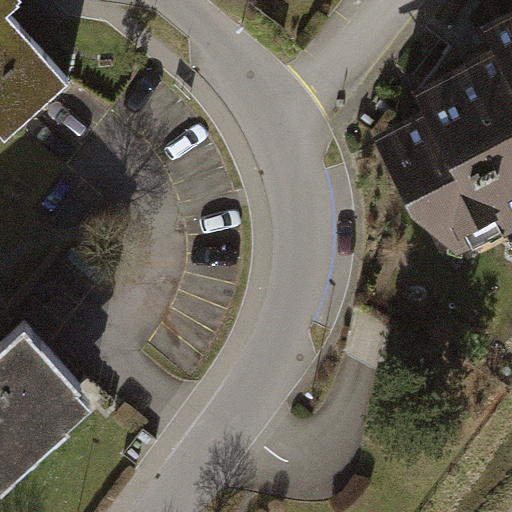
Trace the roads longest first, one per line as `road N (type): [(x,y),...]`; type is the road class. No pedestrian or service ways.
road 1 (residential): [(274,117),(300,184),(304,280),(260,388),(167,511)]
road 2 (residential): [(274,117),(371,42),(402,0)]
road 3 (residential): [(177,0),(219,38),(274,117)]
